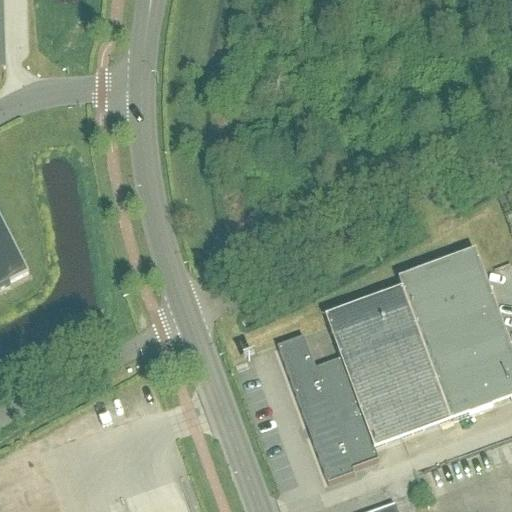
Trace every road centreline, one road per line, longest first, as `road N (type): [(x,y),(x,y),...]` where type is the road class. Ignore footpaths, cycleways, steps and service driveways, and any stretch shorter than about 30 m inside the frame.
road 1 (unclassified): [(189,321),(511,154)]
road 2 (tertiary): [(189,321),(154,225),(139,90)]
road 3 (unclassified): [(0,420),(189,321)]
road 4 (tertiary): [(260,511),(189,321)]
road 5 (unclassified): [(0,112),(60,91),(139,90)]
road 6 (track): [(126,355),(77,348),(0,383)]
